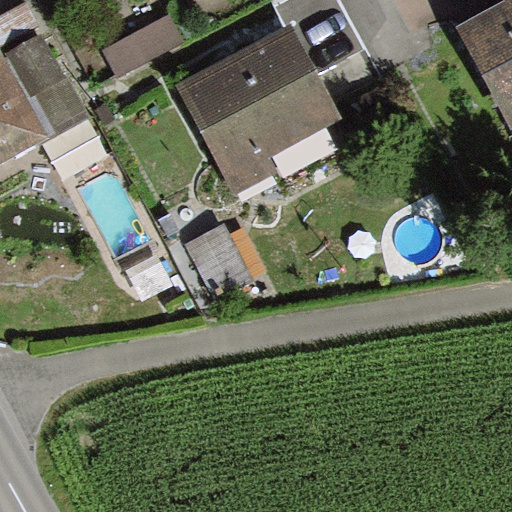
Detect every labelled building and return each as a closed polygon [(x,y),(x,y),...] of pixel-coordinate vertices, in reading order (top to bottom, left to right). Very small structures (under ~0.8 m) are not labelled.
[(511,24),(467,49),(511,129),(511,0),(499,0),(511,22),(511,24)] [(159,29),(102,61),(114,83),(171,52),(159,29)] [(278,49),(182,101),(230,189),(326,137),(278,49)] [(38,55),(18,65),(53,129),(72,118),(38,55)] [(0,105),(0,171),(28,157),(0,105)]
